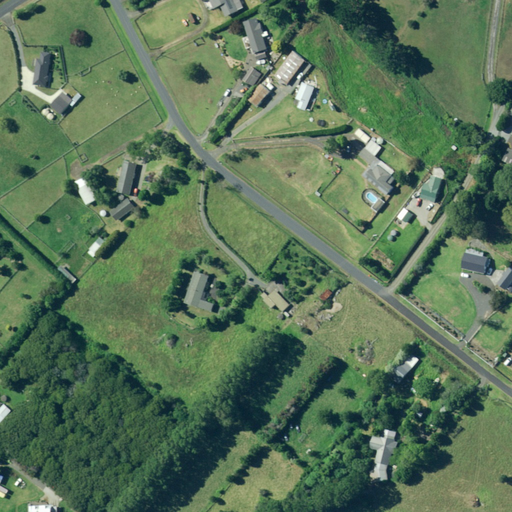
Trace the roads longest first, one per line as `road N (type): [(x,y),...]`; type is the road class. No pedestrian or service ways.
road 1 (unclassified): [(511,390),(222,171),(170,107),(114,0)]
road 2 (unknown): [(388,296),(436,232),(511,88)]
